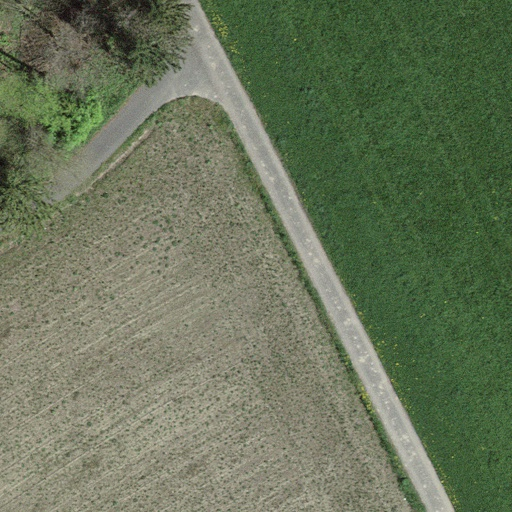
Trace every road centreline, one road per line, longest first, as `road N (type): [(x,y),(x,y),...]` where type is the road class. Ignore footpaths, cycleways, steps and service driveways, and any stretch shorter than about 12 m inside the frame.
road 1 (track): [(441,511),(212,56)]
road 2 (track): [(212,56),(41,202),(0,225)]
